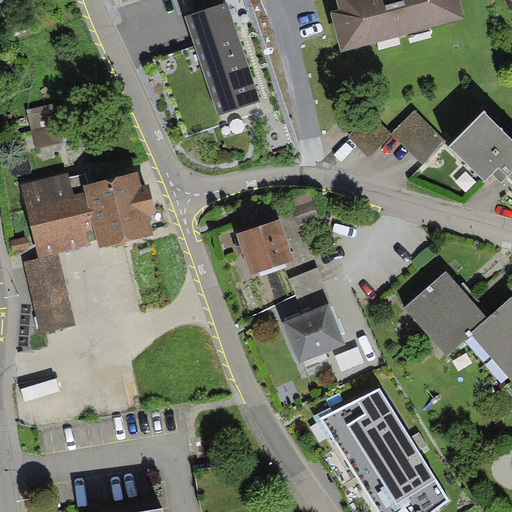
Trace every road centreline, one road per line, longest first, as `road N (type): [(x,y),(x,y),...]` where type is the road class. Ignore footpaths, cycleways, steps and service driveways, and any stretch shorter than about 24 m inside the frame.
road 1 (residential): [(511,236),(312,177),(251,178),(175,201)]
road 2 (residential): [(175,201),(233,370),(322,511)]
road 3 (residential): [(88,0),(175,201)]
